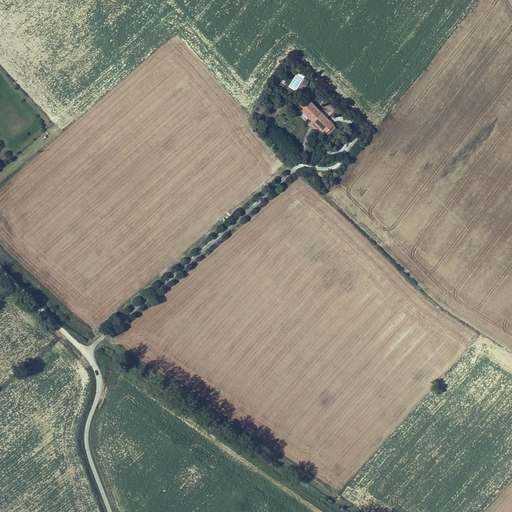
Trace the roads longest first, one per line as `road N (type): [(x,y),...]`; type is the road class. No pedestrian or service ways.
road 1 (track): [(358,511),(100,339)]
road 2 (tertiary): [(109,511),(86,447),(99,383),(94,368),(0,271)]
